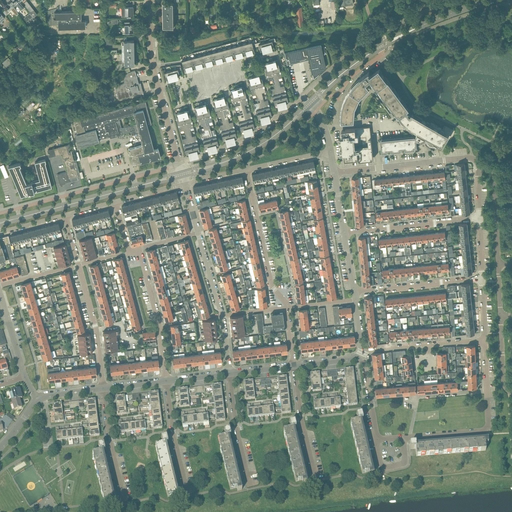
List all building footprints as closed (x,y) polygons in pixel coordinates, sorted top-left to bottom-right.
[(8,0),(1,0),(0,1),(0,2),(0,3),(1,5),(2,5),(5,8),(2,11),(4,12),(6,15),(9,13),(8,12),(14,7),(11,4),(8,0)] [(8,0),(11,4),(14,7),(16,5),(21,10),(24,7),(22,4),(20,2),(20,1),(19,0),(8,0)] [(26,0),(22,4),(24,7),(29,13),(33,9),(26,0)] [(336,9),(336,1),(335,0),(328,0),(329,1),(330,9),(336,9)] [(162,3),(162,15),(172,15),(172,7),(174,7),(174,3),(162,3)] [(124,7),(124,6),(121,6),(122,16),(126,16),(126,15),(133,15),(133,6),(124,7)] [(58,11),(58,7),(44,11),(46,19),(47,25),(58,24),(58,28),(85,27),(85,20),(81,20),(81,11),(58,11)] [(301,7),(295,8),(297,26),(303,26),(301,7)] [(29,13),(24,17),(27,21),(32,16),(29,13)] [(174,27),(174,24),(172,24),(172,15),(162,15),(162,28),(174,27)] [(130,21),(124,21),(124,24),(125,24),(125,32),(134,32),(134,24),(130,24),(130,21)] [(184,71),(254,52),(253,46),(252,41),(251,37),(245,38),(240,40),(235,41),(230,42),(225,44),(220,45),(215,46),(210,48),(205,49),(200,51),(195,52),(190,53),(185,55),(180,56),(182,63),(184,71)] [(269,38),(264,39),(267,50),(274,48),(272,42),(275,41),(274,38),(269,39),(269,38)] [(256,43),(254,43),(255,45),(255,47),(258,46),(260,52),(267,50),(264,39),(259,41),(260,41),(260,42),(256,43)] [(122,65),(134,65),(134,40),(122,41),(122,65)] [(313,79),(326,67),(325,64),(326,63),(326,61),(326,60),(326,59),(326,57),(324,58),(321,44),(306,47),(306,49),(288,52),(288,53),(285,53),(284,53),(287,65),(287,64),(289,64),(290,64),(295,63),(294,63),(297,62),(308,60),(313,79)] [(8,58),(2,63),(6,68),(12,63),(8,58)] [(272,58),(270,58),(269,59),(272,70),(279,68),(277,60),(272,61),(272,58)] [(265,72),(272,70),(269,59),(267,59),(268,63),(263,64),(265,72)] [(178,70),(181,70),(180,67),(176,68),(176,69),(171,70),(173,78),(180,77),(178,70)] [(272,70),(276,83),(279,83),(278,79),(282,78),(279,68),(272,70)] [(171,70),(165,72),(165,69),(162,70),(163,74),(164,74),(166,80),(173,78),(171,70)] [(396,91),(395,90),(394,88),(392,88),(391,86),(389,84),(390,83),(385,77),(384,77),(383,75),(381,73),(382,72),(380,69),(379,69),(371,75),(368,73),(369,72),(369,71),(361,77),(365,83),(370,80),(385,100),(386,99),(394,92),(396,91)] [(272,80),(273,84),(276,83),(272,70),(265,72),(268,81),(272,80)] [(138,83),(135,71),(128,73),(123,77),(125,83),(115,87),(118,100),(143,93),(140,83),(138,83)] [(255,72),(254,73),(253,73),(256,84),(263,83),(261,75),(256,76),(255,72)] [(256,84),(253,73),(251,74),(251,77),(247,78),(249,86),(256,84)] [(368,87),(365,83),(361,77),(357,80),(354,83),(364,92),(367,90),(366,89),(368,87)] [(263,83),(256,84),(259,98),(263,97),(262,93),(265,92),(263,83)] [(273,99),(280,97),(276,83),(273,84),(274,88),(270,89),(273,99)] [(276,83),(280,97),(286,95),(284,86),(280,87),(279,83),(276,83)] [(351,86),(349,89),(360,96),(361,95),(362,95),(364,92),(354,83),(351,86)] [(246,95),(243,87),(239,88),(238,84),(236,85),(239,96),(246,95)] [(256,99),(259,98),(256,84),(249,86),(252,96),(255,95),(256,99)] [(236,85),(235,85),(233,86),(234,89),(230,90),(232,98),(239,96),(236,85)] [(358,98),(360,96),(349,89),(347,93),(345,97),(358,103),(359,99),(358,98)] [(408,113),(409,112),(409,111),(407,109),(408,109),(408,108),(403,103),(399,97),(394,92),(386,99),(385,100),(383,101),(384,102),(386,101),(397,116),(400,119),(401,118),(408,113)] [(220,94),(218,95),(221,106),(228,104),(226,96),(221,97),(220,94)] [(214,108),(221,106),(218,95),(216,95),(217,99),(212,100),(214,108)] [(239,96),(242,110),(245,109),(244,105),(248,104),(246,95),(239,96)] [(289,103),(286,95),(280,97),(282,106),(286,105),(286,104),(289,103)] [(238,107),(239,111),(242,110),(239,96),(232,98),(234,108),(238,107)] [(259,98),(263,111),(270,109),(267,100),(264,101),(263,97),(259,98)] [(278,107),(282,106),(280,97),(273,99),(275,107),(278,106),(278,107)] [(343,101),(342,105),(354,108),(355,106),(356,106),(358,103),(345,97),(343,101)] [(254,104),(256,113),(263,111),(259,98),(256,99),(257,103),(254,104)] [(134,104),(100,114),(74,121),(77,134),(75,135),(78,148),(99,142),(98,140),(101,139),(102,139),(107,138),(107,139),(123,135),(123,134),(130,132),(131,133),(135,132),(134,133),(136,134),(138,130),(139,133),(142,145),(128,149),(133,165),(139,164),(151,160),(153,160),(160,158),(158,148),(154,149),(152,142),(147,125),(151,124),(148,111),(145,102),(134,105),(134,104)] [(202,102),(200,103),(203,114),(210,112),(207,104),(203,105),(202,102)] [(196,116),(203,114),(200,103),(197,103),(198,106),(194,108),(196,116)] [(221,106),(225,120),(228,119),(227,115),(230,114),(228,104),(221,106)] [(354,110),(354,108),(342,105),(341,109),(341,113),(355,114),(355,110),(354,110)] [(220,116),(221,120),(225,120),(221,106),(214,108),(217,117),(220,116)] [(177,122),(184,120),(181,108),(179,109),(180,112),(175,114),(177,122)] [(184,120),(191,118),(189,110),(184,111),(183,108),(181,108),(184,120)] [(242,110),(246,123),(253,121),(250,112),(247,113),(245,109),(242,110)] [(265,120),(270,119),(269,118),(272,117),(270,109),(263,111),(265,120)] [(239,125),(246,123),(242,110),(239,111),(240,115),(237,116),(239,125)] [(258,121),(261,120),(261,121),(265,120),(263,111),(256,113),(258,121)] [(409,111),(409,112),(408,113),(401,118),(400,119),(405,126),(410,116),(412,114),(409,111)] [(203,114),(206,127),(209,126),(208,123),(212,122),(210,112),(203,114)] [(341,121),(353,121),(353,118),(354,118),(355,114),(341,113),(340,117),(341,124),(343,124),(341,124),(341,121)] [(202,124),(203,128),(206,127),(203,114),(196,116),(198,125),(202,124)] [(414,116),(412,114),(410,116),(405,126),(409,128),(409,129),(416,133),(422,120),(422,119),(415,115),(414,116)] [(184,120),(188,133),(191,132),(190,129),(193,128),(191,118),(184,120)] [(225,120),(228,133),(235,131),(232,122),(229,123),(228,119),(225,120)] [(183,130),(184,134),(188,133),(184,120),(177,122),(180,131),(183,130)] [(221,135),(228,133),(225,120),(221,120),(222,124),(219,125),(221,135)] [(426,142),(427,144),(428,145),(429,146),(430,147),(432,148),(434,148),(436,148),(437,148),(438,148),(439,148),(440,147),(442,146),(442,147),(444,146),(445,145),(446,143),(445,143),(445,141),(446,140),(446,138),(446,137),(446,135),(445,133),(444,132),(443,131),(442,129),(441,129),(441,128),(431,122),(430,123),(427,121),(426,123),(424,121),(422,120),(416,133),(416,134),(416,135),(381,139),(381,140),(382,152),(417,148),(417,147),(417,144),(425,141),(426,142)] [(248,132),(252,131),(252,130),(255,129),(253,121),(246,123),(248,132)] [(241,133),(244,132),(244,133),(248,132),(246,123),(239,125),(241,133)] [(206,127),(210,141),(217,139),(214,129),(210,130),(209,126),(206,127)] [(203,143),(210,141),(206,127),(203,128),(204,132),(201,133),(203,143)] [(342,131),(342,136),(342,137),(340,137),(340,142),(343,142),(344,147),(343,148),(341,148),(341,152),(344,152),(344,153),(345,158),(345,159),(346,159),(348,159),(356,158),(358,158),(358,161),(363,160),(362,157),(368,157),(369,159),(373,159),(373,155),(370,131),(370,127),(353,129),(345,129),(343,130),(342,130),(342,131)] [(237,139),(235,131),(228,133),(231,142),(235,141),(234,140),(237,139)] [(188,133),(191,147),(198,145),(195,135),(192,136),(191,132),(188,133)] [(184,149),(191,147),(188,133),(184,134),(185,138),(182,139),(184,149)] [(226,143),(231,142),(228,133),(221,135),(223,143),(226,142),(226,143)] [(219,147),(217,139),(210,141),(212,150),(216,148),(216,147),(219,147)] [(208,151),(212,150),(210,141),(203,143),(205,150),(208,150),(208,151)] [(81,178),(79,171),(76,159),(73,160),(70,151),(68,145),(47,150),(49,157),(63,153),(68,171),(57,174),(59,185),(78,180),(78,179),(81,178)] [(200,153),(198,145),(191,147),(193,155),(198,154),(197,153),(200,153)] [(189,157),(193,155),(191,147),(184,149),(186,156),(189,156),(189,157)] [(20,163),(14,164),(8,166),(18,188),(17,189),(19,193),(19,192),(21,195),(51,187),(45,163),(46,163),(45,160),(35,162),(39,180),(26,183),(19,166),(21,166),(20,163)] [(313,161),(307,162),(309,170),(315,169),(313,161)] [(439,172),(438,172),(439,179),(439,181),(443,181),(443,186),(443,188),(440,189),(441,192),(447,191),(444,172),(441,172),(441,171),(439,172)] [(373,189),(382,188),(380,179),(375,179),(375,180),(372,180),(373,189)] [(308,188),(318,186),(317,182),(316,180),(304,182),(305,188),(308,188)] [(174,192),(170,193),(172,201),(173,204),(173,205),(176,204),(179,203),(178,200),(176,192),(174,192)] [(310,200),(320,198),(319,194),(318,192),(309,194),(305,195),(306,200),(310,200)] [(170,193),(164,195),(166,203),(169,202),(170,205),(173,204),(172,201),(170,193)] [(164,195),(158,197),(160,204),(163,204),(165,208),(167,207),(167,206),(166,203),(164,195)] [(158,197),(152,198),(154,206),(160,204),(158,197)] [(152,198),(146,200),(148,208),(154,206),(152,198)] [(146,200),(140,201),(142,209),(143,212),(149,210),(148,208),(146,200)] [(140,201),(134,203),(136,211),(142,209),(140,201)] [(134,203),(128,205),(131,216),(137,214),(136,211),(134,203)] [(128,205),(121,206),(124,214),(124,217),(125,220),(131,219),(131,218),(131,216),(128,205)] [(200,216),(209,214),(208,208),(199,210),(200,212),(199,213),(200,216)] [(108,210),(102,212),(104,219),(110,218),(108,210)] [(102,212),(96,213),(98,221),(104,219),(102,212)] [(96,213),(90,215),(92,223),(93,225),(99,224),(98,221),(96,213)] [(186,216),(185,214),(177,216),(179,222),(187,219),(186,216)] [(90,215),(84,216),(86,224),(92,223),(90,215)] [(84,216),(78,218),(80,226),(86,224),(84,216)] [(281,220),(280,220),(281,224),(290,222),(293,222),(291,216),(289,216),(281,218),(281,220)] [(78,218),(72,220),(74,228),(80,226),(78,218)] [(179,222),(180,227),(188,225),(188,223),(189,223),(187,219),(179,222)] [(204,228),(212,226),(211,220),(203,222),(203,224),(202,224),(203,228),(204,228)] [(59,223),(52,225),(55,233),(61,231),(59,223)] [(144,233),(143,230),(142,227),(142,224),(133,226),(136,236),(138,244),(143,243),(146,242),(146,239),(145,236),(144,234),(144,233)] [(52,225),(46,226),(48,234),(55,233),(52,225)] [(189,227),(188,225),(180,227),(182,233),(190,231),(191,231),(190,227),(189,227)] [(46,226),(40,228),(42,236),(48,234),(46,226)] [(127,228),(130,238),(132,246),(138,244),(136,236),(133,226),(127,228)] [(40,228),(34,230),(36,238),(38,242),(41,242),(40,239),(43,238),(42,236),(40,228)] [(209,236),(218,234),(216,228),(208,230),(209,232),(208,233),(209,236)] [(34,230),(28,231),(30,239),(36,238),(34,230)] [(28,231),(22,233),(24,241),(30,239),(28,231)] [(22,233),(16,235),(18,242),(24,241),(22,233)] [(114,233),(106,235),(108,241),(116,238),(115,234),(115,235),(114,233)] [(212,242),(220,240),(218,234),(209,236),(211,240),(212,242)] [(16,235),(10,236),(12,244),(18,242),(16,235)] [(0,238),(0,245),(10,243),(8,236),(0,238)] [(107,247),(109,246),(117,244),(117,242),(118,242),(116,238),(108,241),(106,241),(107,247)] [(189,244),(190,244),(188,240),(177,243),(179,249),(181,248),(189,246),(189,244)] [(221,245),(220,240),(212,242),(212,244),(213,248),(221,245)] [(0,260),(14,256),(10,243),(0,245),(0,260)] [(107,247),(108,253),(111,252),(119,250),(120,250),(119,246),(118,246),(117,244),(109,246),(107,247)] [(215,253),(223,251),(221,245),(213,248),(214,252),(215,251),(215,253)] [(181,248),(183,254),(192,252),(191,248),(190,248),(189,246),(181,248)] [(148,257),(156,255),(155,249),(147,251),(146,252),(147,255),(148,255),(148,257)] [(225,257),(223,251),(215,253),(216,255),(215,256),(216,259),(225,257)] [(192,252),(183,254),(185,260),(193,258),(192,256),(193,255),(192,252)] [(158,261),(156,255),(148,257),(149,259),(148,259),(149,263),(158,261)] [(14,258),(15,261),(16,266),(19,275),(21,274),(21,275),(28,274),(26,264),(19,266),(18,263),(17,260),(16,257),(14,258)] [(218,265),(226,263),(225,257),(216,259),(217,263),(218,263),(218,265)] [(114,260),(116,266),(124,264),(123,262),(124,262),(123,258),(122,258),(114,260)] [(193,258),(185,260),(186,266),(195,263),(194,259),(193,260),(193,258)] [(251,263),(248,263),(249,269),(253,269),(261,267),(260,265),(261,265),(260,261),(251,263)] [(195,263),(186,266),(188,271),(196,269),(196,267),(195,263)] [(228,269),(226,263),(218,265),(219,267),(218,267),(219,271),(220,271),(228,269)] [(91,272),(99,270),(98,264),(90,266),(90,267),(89,267),(90,271),(91,270),(91,272)] [(19,275),(16,266),(11,268),(14,278),(17,277),(17,276),(19,275)] [(152,275),(161,272),(159,267),(151,269),(152,271),(151,271),(152,275)] [(11,268),(5,269),(8,279),(9,278),(10,279),(14,278),(11,268)] [(117,272),(119,277),(127,275),(126,273),(127,273),(126,269),(117,272)] [(196,269),(188,271),(190,277),(199,275),(197,271),(196,269)] [(92,278),(101,276),(99,270),(91,272),(92,274),(91,275),(92,278)] [(69,272),(61,274),(62,280),(70,278),(70,276),(71,276),(70,272),(69,272)] [(254,274),(251,275),(252,281),(255,280),(263,278),(263,276),(263,272),(254,274)] [(223,280),(223,282),(231,279),(230,273),(222,276),(221,276),(222,280),(223,280)] [(199,279),(200,278),(199,275),(190,277),(183,279),(185,283),(191,281),(192,283),(200,281),(199,279)] [(294,279),(293,279),(294,283),(295,283),(306,281),(304,275),(302,275),(293,277),(294,279)] [(94,284),(102,282),(101,276),(92,278),(93,282),(94,282),(94,284)] [(70,278),(62,280),(64,286),(73,283),(72,280),(71,280),(70,278)] [(155,286),(164,284),(162,278),(154,280),(155,282),(154,282),(155,286)] [(233,285),(231,279),(223,282),(224,284),(223,284),(224,288),(233,285)] [(120,283),(122,289),(130,287),(129,285),(130,285),(129,281),(120,283)] [(192,285),(190,285),(191,289),(193,289),(202,286),(201,283),(200,283),(200,281),(192,283),(192,285)] [(22,289),(23,291),(32,288),(30,282),(21,285),(20,285),(21,289),(22,289)] [(95,290),(104,288),(102,282),(94,284),(95,286),(94,286),(95,290)] [(73,283),(64,286),(66,292),(74,290),(73,287),(74,287),(73,283)] [(158,292),(166,290),(164,284),(155,286),(156,290),(157,290),(158,292)] [(235,291),(233,285),(224,288),(225,291),(226,291),(227,293),(235,291)] [(202,286),(193,289),(195,295),(203,292),(202,290),(203,290),(202,286)] [(34,294),(32,288),(23,291),(23,293),(24,297),(34,294)] [(97,296),(105,293),(104,288),(95,290),(96,294),(97,294),(97,296)] [(74,290),(66,292),(67,298),(76,295),(75,291),(74,292),(74,290)] [(167,296),(166,290),(158,292),(158,294),(157,294),(158,298),(167,296)] [(226,295),(228,299),(236,297),(235,291),(227,293),(227,295),(226,295)] [(203,292),(195,295),(197,300),(205,298),(204,294),(203,294),(203,292)] [(98,302),(107,299),(105,293),(97,296),(98,298),(97,298),(98,302)] [(123,295),(125,301),(133,299),(132,297),(133,296),(132,293),(123,295)] [(26,300),(26,302),(35,299),(34,294),(24,297),(25,300),(26,300)] [(76,295),(67,298),(69,303),(77,301),(76,299),(77,299),(76,295)] [(161,304),(169,302),(167,296),(158,298),(159,302),(160,302),(161,304)] [(238,302),(236,297),(228,299),(229,303),(230,305),(238,302)] [(193,301),(195,307),(206,304),(206,302),(205,298),(197,300),(193,301)] [(37,305),(35,299),(26,302),(27,304),(26,304),(27,308),(37,305)] [(77,301),(69,303),(70,309),(79,307),(78,303),(77,303),(77,301)] [(170,307),(169,302),(161,304),(161,306),(160,306),(161,310),(170,307)] [(238,302),(230,305),(231,307),(230,307),(231,310),(232,310),(232,311),(240,308),(238,302)] [(126,306),(128,312),(136,310),(135,308),(136,308),(135,304),(126,306)] [(206,304),(195,307),(197,313),(209,309),(208,306),(207,306),(206,304)] [(29,312),(30,314),(39,311),(37,305),(27,308),(28,312),(29,312)] [(101,313),(110,311),(109,305),(101,307),(101,309),(100,309),(101,313)] [(79,307),(70,309),(72,315),(80,313),(79,311),(80,311),(79,307)] [(198,319),(210,316),(209,313),(210,313),(209,309),(197,313),(198,319)] [(41,317),(39,311),(30,314),(30,316),(29,316),(30,320),(41,317)] [(54,313),(51,314),(48,315),(48,317),(48,318),(47,319),(47,320),(48,320),(48,321),(56,319),(54,313)] [(173,319),(172,313),(164,315),(164,317),(165,321),(173,319)] [(271,314),(271,315),(272,325),(263,326),(263,328),(263,330),(264,333),(285,331),(282,313),(271,314)] [(41,317),(30,320),(32,324),(32,323),(33,325),(42,323),(45,322),(44,319),(43,316),(41,317)] [(130,318),(131,324),(139,322),(139,320),(138,316),(130,318)] [(105,325),(113,323),(112,317),(104,319),(104,321),(103,321),(104,325),(105,325)] [(82,319),(73,321),(75,327),(83,325),(82,323),(83,322),(82,319)] [(140,324),(139,322),(131,324),(133,330),(141,328),(141,327),(140,324)] [(33,328),(34,331),(44,328),(42,323),(33,325),(34,327),(33,328)] [(36,335),(36,337),(46,334),(44,328),(34,331),(35,335),(36,335)] [(36,339),(37,343),(47,340),(46,334),(36,337),(37,339),(36,339)] [(39,347),(40,349),(49,346),(47,340),(37,343),(38,347),(39,347)] [(40,351),(41,355),(51,352),(49,346),(40,349),(41,351),(40,351)] [(53,357),(51,352),(41,355),(42,358),(43,358),(43,360),(53,357)] [(460,381),(457,382),(458,390),(461,389),(461,384),(468,384),(469,388),(477,388),(477,387),(478,386),(478,384),(477,384),(476,384),(476,380),(468,381),(460,381)] [(12,391),(9,392),(12,401),(22,398),(19,389),(12,391)] [(22,398),(12,401),(14,410),(22,408),(19,399),(22,398)] [(364,424),(362,415),(361,414),(356,416),(357,421),(350,422),(362,474),(368,472),(369,475),(372,474),(361,424),(364,424)] [(0,431),(3,431),(3,430),(6,428),(7,428),(12,421),(6,416),(3,417),(3,419),(0,419),(0,421),(1,423),(0,423),(0,431)] [(297,432),(295,423),(294,422),(289,424),(290,429),(283,431),(296,482),(302,480),(303,483),(306,482),(294,433),(297,432)] [(230,489),(235,488),(236,488),(237,491),(241,490),(228,440),(231,440),(229,430),(224,431),(225,437),(218,438),(230,489)] [(169,447),(166,438),(161,439),(162,444),(155,446),(167,497),(174,495),(174,498),(178,498),(166,448),(169,447)] [(415,449),(416,456),(485,451),(485,444),(488,444),(488,440),(419,446),(419,443),(409,444),(410,449),(415,449)] [(106,455),(104,446),(103,445),(98,446),(99,452),(92,453),(104,504),(111,503),(111,506),(115,505),(103,455),(106,455)]
